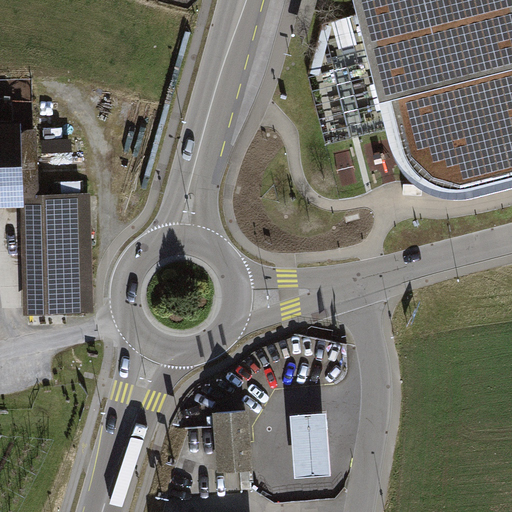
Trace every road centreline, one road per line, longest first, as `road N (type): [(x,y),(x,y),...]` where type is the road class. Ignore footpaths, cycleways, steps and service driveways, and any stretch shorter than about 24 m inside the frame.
road 1 (unclassified): [(359,511),(377,385),(355,279)]
road 2 (secondary): [(196,160),(242,0)]
road 3 (unclassified): [(511,239),(355,279)]
road 4 (unclassified): [(125,315),(0,351)]
